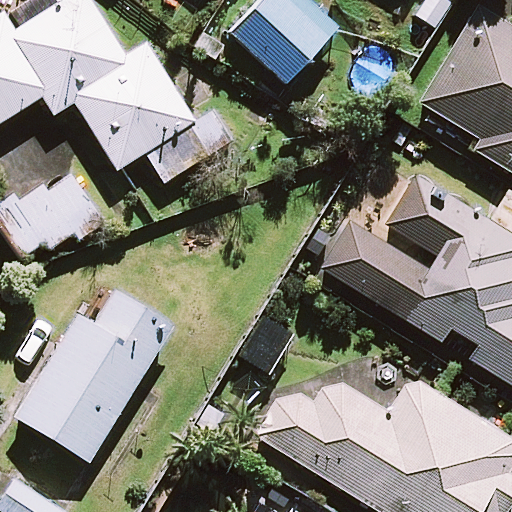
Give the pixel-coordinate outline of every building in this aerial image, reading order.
[(122,58),(85,0),(63,0),(12,33),(0,13),(0,121),(39,97),(51,116),(71,103),(114,170),(141,152),(156,175),(224,132),(209,110),(191,121),(142,45),(122,58)] [(332,29),(300,0),(256,0),(226,33),(282,84),(332,29)] [(511,171),(511,20),(510,24),(470,3),(418,103),(479,135),(472,150),(511,171)] [(0,208),(0,229),(15,257),(42,243),(45,248),(94,222),(68,173),(0,208)] [(511,197),(503,192),(484,222),(412,177),(383,225),(432,256),(423,270),(347,222),(318,268),(437,342),(445,329),(472,346),(465,358),(511,387),(511,197)] [(166,328),(111,294),(90,326),(75,317),(13,417),(84,461),(166,328)] [(289,333),(260,316),(236,355),(265,372),(289,333)] [(252,436),(377,511),(504,511),(511,499),(511,478),(502,473),(511,456),(511,444),(407,380),(386,415),(327,380),(311,406),(281,388),(252,436)] [(59,511),(12,481),(0,499),(0,511),(59,511)]
